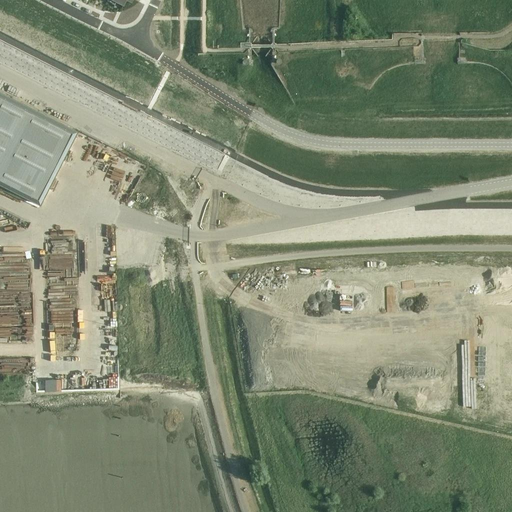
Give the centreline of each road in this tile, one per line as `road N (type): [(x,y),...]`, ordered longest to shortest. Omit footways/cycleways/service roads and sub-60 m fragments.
road 1 (unclassified): [(511,338),(433,313),(266,310),(195,269)]
road 2 (unclassified): [(195,269),(206,369),(247,511)]
road 3 (tertiary): [(214,178),(0,70)]
road 4 (unclassified): [(290,135),(343,145),(511,145)]
road 5 (tertiary): [(304,214),(350,213),(511,182)]
road 6 (residential): [(133,39),(290,135)]
